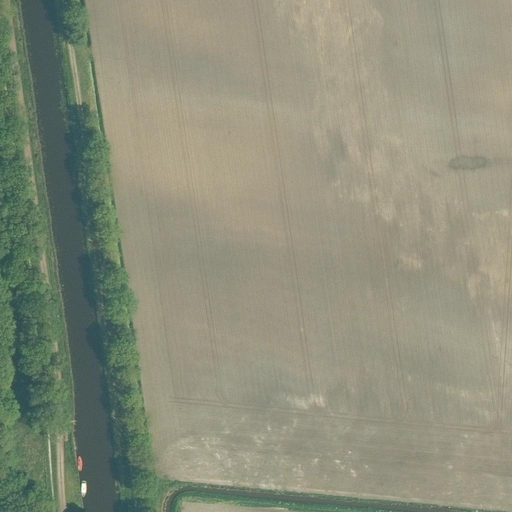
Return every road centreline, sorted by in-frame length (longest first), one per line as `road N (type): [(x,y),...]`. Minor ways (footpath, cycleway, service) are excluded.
road 1 (track): [(138,511),(66,0)]
road 2 (track): [(5,0),(56,361),(66,511)]
